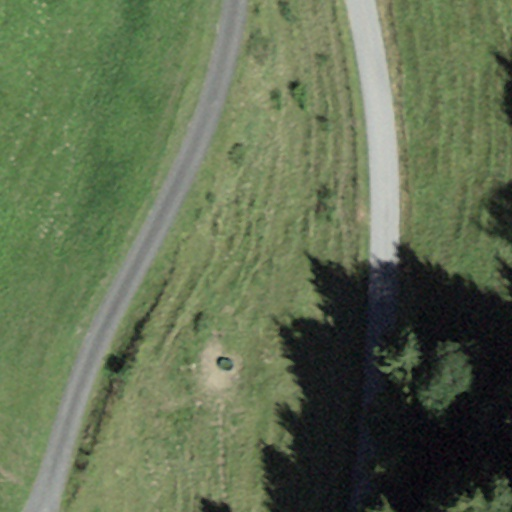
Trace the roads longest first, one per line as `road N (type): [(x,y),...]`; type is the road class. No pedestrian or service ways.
road 1 (track): [(34,511),(119,291),(188,157),(226,44),(231,0)]
road 2 (unclassified): [(360,511),(379,199),(356,0)]
